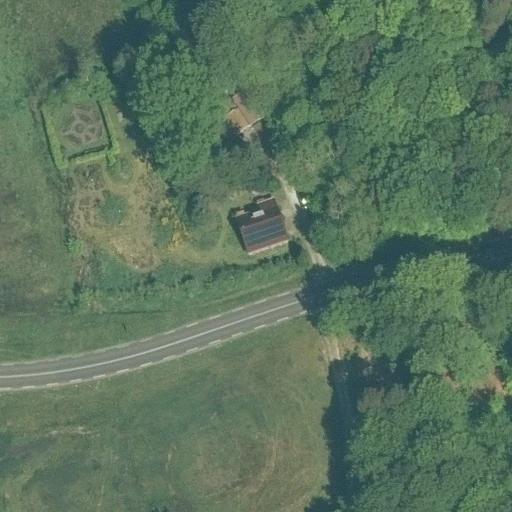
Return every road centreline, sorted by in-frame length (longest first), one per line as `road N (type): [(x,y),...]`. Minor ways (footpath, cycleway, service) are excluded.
road 1 (primary): [(511,251),(299,303),(118,362),(0,380)]
road 2 (track): [(370,511),(324,296)]
